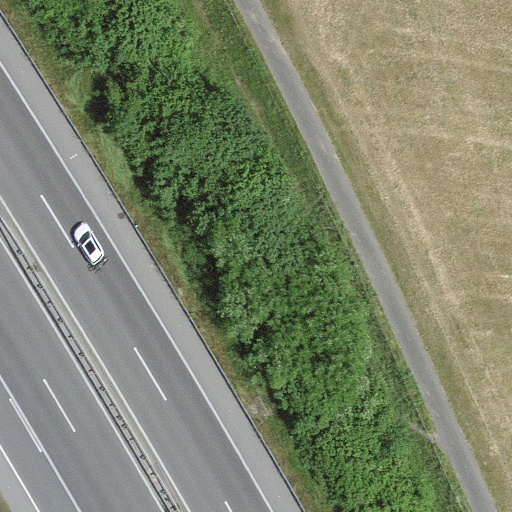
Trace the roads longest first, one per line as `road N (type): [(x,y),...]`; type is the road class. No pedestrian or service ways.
road 1 (motorway): [(231,511),(0,129)]
road 2 (motorway): [(0,308),(121,511)]
